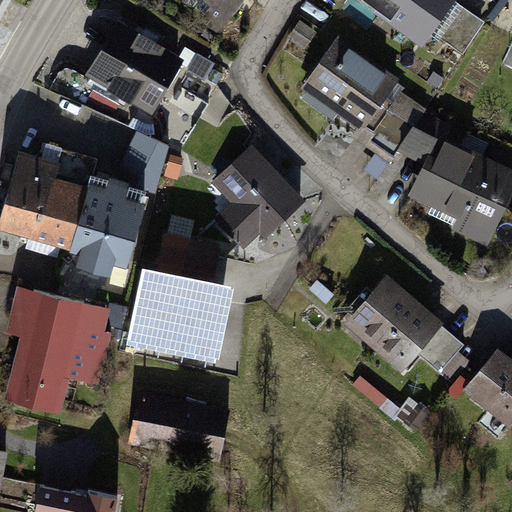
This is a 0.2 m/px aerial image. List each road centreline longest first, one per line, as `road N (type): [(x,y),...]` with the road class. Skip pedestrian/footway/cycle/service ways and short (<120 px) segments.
road 1 (residential): [(511,295),(490,302),(461,291),(276,118),(254,76),(259,40),(286,0)]
road 2 (tertiary): [(59,0),(0,112)]
